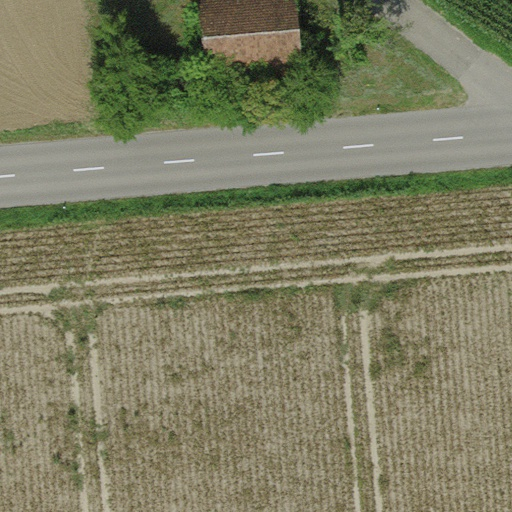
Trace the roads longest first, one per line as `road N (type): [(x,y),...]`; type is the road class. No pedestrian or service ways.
road 1 (tertiary): [(0,183),(511,140)]
road 2 (unclassified): [(373,0),(482,72),(511,130)]
